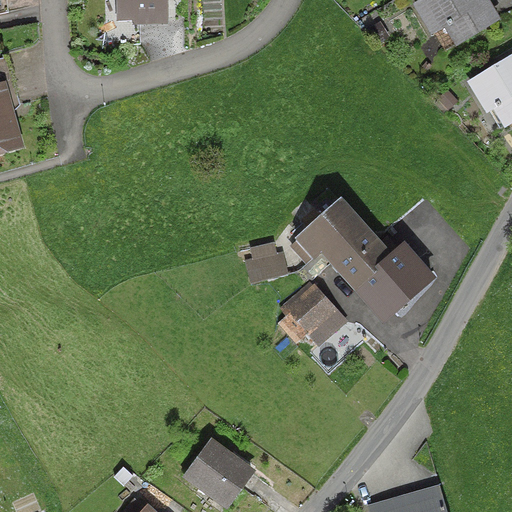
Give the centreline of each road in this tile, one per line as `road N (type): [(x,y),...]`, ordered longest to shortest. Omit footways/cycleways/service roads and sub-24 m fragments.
road 1 (residential): [(57,0),(66,98),(225,54),(250,41),(288,0)]
road 2 (tertiary): [(511,236),(421,394),(326,511)]
